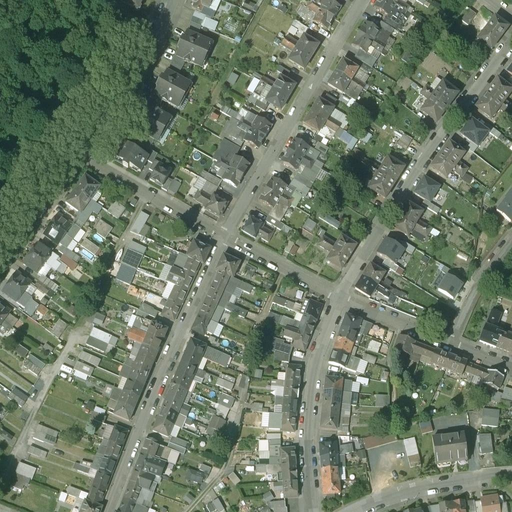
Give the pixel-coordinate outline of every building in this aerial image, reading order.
[(120,0),(120,1),(133,7),(134,9),(137,10),(139,9),(140,7),(140,5),(141,0),(120,0)] [(212,0),(192,0),(192,2),(195,3),(203,7),(208,9),(212,0)] [(312,0),(309,4),(320,11),(334,20),(341,8),(327,0),(312,0)] [(395,5),(386,0),(378,0),(374,8),(387,15),(385,18),(397,25),(398,25),(406,12),(395,5)] [(409,7),(398,1),(395,5),(406,12),(409,7)] [(203,7),(195,3),(192,8),(200,12),(203,7)] [(309,4),(306,9),(303,7),(299,14),(313,22),(320,11),(309,4)] [(469,9),(460,20),(468,25),(470,22),(476,14),(469,9)] [(334,20),(320,11),(313,22),(327,31),(334,20)] [(489,24),(476,14),(470,22),(483,32),(489,24)] [(202,19),(191,15),(189,20),(200,24),(202,19)] [(483,32),(477,39),(478,40),(476,43),(483,48),(485,45),(491,49),(508,27),(494,17),(483,32)] [(397,25),(385,18),(382,23),(394,30),(397,25)] [(190,22),(185,32),(186,33),(187,32),(197,36),(201,27),(190,22)] [(236,31),(238,25),(227,22),(226,28),(236,31)] [(382,23),(381,22),(378,27),(390,35),(394,30),(382,23)] [(379,32),(365,23),(358,34),(372,43),(375,38),(379,32)] [(186,33),(183,40),(181,39),(179,44),(177,49),(179,50),(176,56),(176,57),(185,61),(200,67),(204,57),(205,57),(208,51),(207,51),(210,42),(197,36),(187,32),(186,33)] [(372,43),(358,34),(352,45),(359,50),(366,54),(370,47),(372,43)] [(299,45),(286,37),(283,42),(296,49),(299,45)] [(318,46),(304,37),(299,45),(296,49),(311,58),(318,46)] [(386,45),(375,38),(372,43),(383,50),(386,45)] [(296,49),(283,42),(281,46),(293,54),(296,49)] [(383,50),(372,43),(370,47),(380,54),(383,50)] [(311,58),(296,49),(293,54),(289,61),(304,70),(311,58)] [(366,54),(359,50),(354,57),(371,68),(375,63),(370,60),(371,58),(366,54)] [(185,61),(176,57),(176,56),(174,55),(172,62),(183,67),(185,61)] [(466,67),(458,60),(455,64),(463,71),(466,67)] [(357,70),(343,61),(335,73),(350,82),(353,77),(357,70)] [(183,67),(172,62),(166,71),(167,72),(167,71),(177,77),(183,67)] [(290,73),(279,67),(276,72),(287,78),(290,73)] [(177,77),(167,71),(167,72),(163,78),(161,77),(158,82),(156,87),(157,88),(154,94),(154,95),(162,100),(176,108),(182,98),(183,98),(186,93),(185,92),(189,84),(177,77)] [(230,81),(237,84),(241,75),(234,72),(230,81)] [(350,82),(335,73),(328,85),(342,94),(347,87),(350,82)] [(365,85),(353,77),(350,82),(362,90),(365,85)] [(275,86),(262,78),(260,83),(273,90),(275,86)] [(295,87),(280,78),(275,86),(273,90),(287,99),(295,87)] [(511,90),(497,79),(492,85),(486,93),(510,111),(511,109),(511,106),(504,101),(511,90)] [(362,90),(350,82),(347,87),(360,95),(362,90)] [(458,94),(442,82),(435,93),(432,97),(447,108),(453,100),(458,94)] [(260,83),(252,95),(265,102),(280,111),(287,99),(273,90),(260,83)] [(435,93),(426,86),(423,90),(432,97),(435,93)] [(432,97),(423,90),(420,94),(429,101),(432,97)] [(162,100),(154,95),(154,94),(152,93),(149,99),(159,105),(162,100)] [(510,111),(486,93),(480,101),(475,107),(490,119),(498,109),(507,115),(510,111)] [(447,108),(432,97),(429,101),(421,111),(436,123),(441,116),(447,108)] [(149,99),(148,99),(145,105),(146,106),(147,105),(155,110),(159,105),(149,99)] [(267,107),(257,101),(254,106),(264,112),(267,107)] [(333,109),(318,101),(311,113),(326,121),(328,117),(333,109)] [(155,110),(147,105),(146,106),(143,112),(141,111),(139,116),(138,115),(135,120),(137,122),(133,129),(142,134),(154,140),(156,141),(161,134),(162,134),(165,128),(164,128),(169,118),(155,110)] [(238,115),(223,106),(220,112),(234,121),(238,115)] [(263,122),(248,113),(244,120),(242,119),(239,124),(265,138),(271,127),(268,125),(270,122),(265,119),(263,122)] [(326,121),(311,113),(304,125),(318,133),(323,126),(326,121)] [(341,125),(328,117),(326,121),(339,129),(341,125)] [(488,133),(471,119),(460,134),(477,147),(488,133)] [(339,129),(326,121),(323,126),(336,134),(339,129)] [(265,138),(239,124),(237,128),(248,135),(244,141),(258,150),(265,138)] [(402,136),(395,132),(393,136),(395,138),(392,142),(396,145),(402,136)] [(154,140),(142,134),(137,143),(148,149),(154,140)] [(130,140),(120,135),(117,140),(121,142),(127,145),(130,140)] [(243,144),(229,136),(226,142),(240,150),(243,144)] [(411,142),(402,136),(396,145),(405,151),(411,142)] [(308,148),(294,140),(288,151),(302,160),(305,155),(308,148)] [(127,145),(121,142),(112,157),(123,163),(122,165),(128,168),(129,166),(140,173),(143,168),(145,167),(144,166),(146,161),(149,157),(127,145)] [(240,150),(226,142),(222,148),(236,156),(240,150)] [(464,154),(449,143),(444,149),(440,155),(464,173),(467,169),(458,162),(464,154)] [(302,160),(288,151),(281,163),(295,171),(299,164),(302,160)] [(149,157),(146,161),(152,164),(154,160),(157,155),(152,152),(149,157)] [(360,156),(353,152),(350,156),(357,161),(360,156)] [(315,161),(305,155),(302,160),(313,166),(315,161)] [(464,173),(440,155),(435,161),(431,167),(446,178),(452,170),(461,177),(464,173)] [(371,163),(360,156),(357,161),(368,168),(371,163)] [(249,166),(235,158),(231,164),(220,158),(217,163),(228,169),(243,177),(249,166)] [(404,169),(387,158),(381,169),(371,163),(368,168),(394,184),(399,175),(400,175),(404,169)] [(152,164),(149,170),(154,173),(159,164),(159,163),(154,160),(152,164)] [(313,166),(302,160),(299,164),(305,167),(302,172),(307,175),(313,166)] [(228,169),(217,163),(215,167),(226,173),(228,169)] [(171,171),(159,164),(154,173),(150,181),(155,184),(156,183),(162,187),(167,179),(171,171)] [(394,184),(368,168),(366,172),(375,178),(368,189),(385,199),(389,192),(394,184)] [(243,177),(228,169),(226,173),(222,180),(236,188),(243,177)] [(99,187),(84,176),(74,190),(94,204),(100,196),(99,194),(96,191),(99,187)] [(439,188),(423,178),(414,194),(424,200),(430,203),(439,188)] [(172,182),(167,179),(162,187),(161,189),(167,192),(172,182)] [(286,187),(272,179),(265,190),(280,198),(282,194),(286,187)] [(94,204),(74,190),(65,203),(80,214),(79,214),(87,219),(92,212),(96,215),(101,209),(94,204)] [(280,198),(265,190),(259,201),(273,209),(284,216),(290,205),(280,198)] [(511,190),(505,199),(506,200),(496,211),(510,222),(511,219),(511,190)] [(212,199),(201,193),(196,202),(207,207),(205,210),(219,218),(227,204),(213,196),(212,199)] [(293,200),(282,194),(280,198),(290,205),(293,200)] [(430,203),(424,200),(421,205),(437,215),(439,210),(430,203)] [(115,202),(107,213),(117,220),(125,209),(115,202)] [(422,213),(408,204),(400,216),(415,225),(428,233),(431,229),(417,221),(422,213)] [(284,216),(273,209),(268,217),(279,223),(284,216)] [(321,217),(340,230),(345,223),(325,210),(321,217)] [(141,213),(130,232),(138,236),(149,218),(141,213)] [(72,224),(57,214),(50,224),(65,235),(72,224)] [(415,225),(400,216),(393,228),(407,237),(412,230),(426,238),(428,233),(415,225)] [(263,225),(250,217),(241,231),(255,239),(257,237),(267,243),(272,234),(262,228),(263,225)] [(268,217),(265,222),(281,231),(284,226),(279,223),(268,217)] [(311,218),(306,227),(314,232),(320,223),(311,218)] [(112,229),(100,221),(97,219),(94,222),(98,224),(93,231),(104,240),(112,229)] [(65,235),(50,224),(43,234),(58,245),(65,235)] [(336,245),(323,237),(320,241),(334,250),(336,245)] [(355,247),(341,238),(336,245),(334,250),(348,258),(355,247)] [(132,240),(122,263),(140,270),(149,247),(132,240)] [(404,251),(386,240),(377,255),(394,266),(404,251)] [(334,250),(320,241),(317,245),(331,254),(334,250)] [(210,250),(192,242),(191,245),(188,244),(185,250),(189,251),(186,257),(201,264),(200,264),(203,265),(210,250)] [(52,254),(37,243),(29,253),(44,264),(52,254)] [(75,256),(62,246),(58,252),(63,255),(71,261),(75,256)] [(348,258),(334,250),(331,254),(326,262),(341,270),(348,258)] [(180,256),(172,252),(170,258),(177,261),(180,256)] [(44,264),(29,253),(22,263),(37,274),(44,264)] [(71,261),(63,255),(58,262),(70,270),(75,264),(71,261)] [(201,264),(186,257),(186,258),(180,255),(177,261),(174,269),(181,273),(194,278),(200,264),(201,264)] [(240,263),(223,256),(216,271),(218,272),(233,279),(240,263)] [(384,275),(370,266),(362,277),(390,295),(393,291),(379,282),(384,275)] [(447,276),(456,281),(459,276),(443,267),(440,272),(447,276)] [(178,272),(170,268),(168,274),(175,277),(178,272)] [(31,283),(16,272),(9,282),(24,293),(31,283)] [(233,279),(218,272),(212,286),(224,292),(232,296),(235,289),(238,290),(242,283),(233,279)] [(181,273),(174,287),(187,293),(194,278),(181,273)] [(54,284),(42,275),(38,281),(50,290),(54,284)] [(456,281),(447,276),(438,291),(453,300),(462,285),(456,281)] [(390,295),(362,277),(355,289),(369,298),(374,291),(388,299),(390,295)] [(50,290),(38,281),(34,286),(46,295),(50,290)] [(24,293),(9,282),(1,292),(25,309),(30,301),(34,304),(36,301),(24,293)] [(253,288),(242,283),(238,290),(249,295),(253,288)] [(224,292),(212,286),(205,301),(218,307),(224,292)] [(187,293),(174,287),(168,302),(181,307),(187,293)] [(160,300),(152,296),(150,302),(158,305),(160,300)] [(218,307),(205,301),(198,316),(211,322),(218,307)] [(322,306),(309,301),(303,316),(316,321),(322,306)] [(181,307),(168,302),(161,316),(174,322),(181,307)] [(295,305),(286,302),(284,308),(292,312),(295,305)] [(10,311),(0,304),(0,319),(3,322),(10,311)] [(156,314),(147,309),(145,314),(148,316),(154,319),(156,314)] [(231,313),(222,309),(220,314),(229,318),(231,313)] [(145,314),(138,311),(135,318),(145,322),(148,316),(145,314)] [(501,314),(491,311),(486,326),(495,330),(501,314)] [(371,325),(345,315),(341,327),(357,333),(361,335),(363,329),(368,331),(371,325)] [(211,322),(198,316),(191,330),(204,336),(211,322)] [(295,322),(283,317),(280,325),(286,327),(288,327),(297,331),(298,331),(310,336),(311,336),(316,324),(315,324),(316,321),(303,316),(299,327),(294,324),(295,322)] [(3,322),(0,319),(0,325),(1,325),(7,329),(9,326),(3,322)] [(59,320),(50,333),(58,339),(67,326),(59,320)] [(167,330),(148,322),(143,334),(162,342),(167,330)] [(486,326),(485,326),(479,342),(495,348),(502,332),(495,330),(486,326)] [(298,331),(297,331),(288,327),(286,327),(283,336),(294,340),(291,347),(304,352),(310,336),(298,331)] [(357,333),(341,327),(337,339),(352,345),(357,346),(361,335),(357,333)] [(111,338),(92,330),(89,337),(108,345),(111,338)] [(511,336),(508,335),(502,332),(495,348),(511,354),(511,353),(511,336)] [(162,342),(143,334),(139,345),(142,347),(158,353),(162,342)] [(414,342),(398,336),(393,349),(409,356),(411,351),(421,355),(424,347),(414,343),(414,342)] [(221,342),(210,337),(208,343),(219,347),(221,342)] [(352,345),(337,339),(333,351),(348,356),(352,345)] [(284,342),(279,340),(277,346),(275,352),(290,356),(292,349),(283,346),(284,342)] [(206,347),(191,341),(186,352),(201,359),(217,365),(222,355),(205,348),(206,347)] [(379,348),(368,343),(366,350),(377,354),(379,348)] [(158,353),(142,347),(138,358),(153,365),(158,353)] [(451,356),(435,350),(435,351),(424,347),(421,355),(432,359),(430,364),(446,370),(451,356)] [(333,351),(328,363),(335,365),(344,368),(349,370),(353,358),(348,356),(333,351)] [(421,355),(411,351),(409,356),(408,360),(418,363),(421,355)] [(101,360),(82,352),(79,360),(97,368),(101,360)] [(201,359),(186,352),(181,363),(196,370),(201,359)] [(364,355),(362,361),(373,365),(376,359),(364,355)] [(45,366),(31,356),(28,361),(41,371),(45,366)] [(467,363),(451,356),(446,370),(461,376),(463,372),(474,376),(477,367),(466,363),(467,363)] [(153,365),(138,358),(135,363),(127,360),(124,366),(148,376),(153,365)] [(41,371),(28,361),(23,367),(37,376),(41,371)] [(94,369),(77,362),(73,370),(90,378),(94,369)] [(196,370),(181,363),(176,375),(192,381),(196,370)] [(344,368),(335,365),(333,372),(347,375),(349,370),(344,368)] [(148,376),(124,366),(120,377),(128,381),(143,387),(148,376)] [(301,367),(287,366),(286,374),(285,382),(299,383),(301,367)] [(503,377),(487,371),(477,367),(474,376),(484,380),(482,384),(498,390),(503,377)] [(286,374),(278,373),(277,381),(285,382),(286,374)] [(192,381),(176,375),(172,386),(187,393),(192,381)] [(236,380),(226,376),(226,377),(221,375),(219,379),(234,385),(236,380)] [(342,380),(325,379),(324,391),(340,393),(340,392),(349,394),(351,382),(342,381),(342,380)] [(143,387),(128,381),(123,392),(139,399),(143,387)] [(299,383),(285,382),(284,399),(298,400),(299,386),(299,383)] [(187,393),(172,386),(167,397),(182,404),(187,393)] [(24,406),(31,395),(16,387),(9,398),(24,406)] [(123,392),(114,388),(109,399),(119,403),(134,410),(139,399),(123,392)] [(511,390),(504,388),(500,400),(508,402),(511,390)] [(340,393),(324,391),(323,403),(339,405),(340,393)] [(232,400),(222,396),(220,401),(229,405),(232,400)] [(182,404),(167,397),(162,409),(177,415),(182,404)] [(298,400),(284,399),(282,415),(296,416),(296,413),(298,400)] [(229,405),(220,401),(218,406),(219,406),(227,409),(229,405)] [(134,410),(119,403),(114,415),(129,422),(134,410)] [(339,405),(323,403),(321,416),(337,418),(339,405)] [(105,421),(108,409),(96,406),(93,418),(105,421)] [(227,409),(219,406),(214,417),(224,422),(229,410),(227,409)] [(484,408),(484,425),(502,426),(503,409),(484,408)] [(177,415),(162,409),(158,420),(173,426),(177,415)] [(296,416),(282,415),(280,432),(294,433),(296,416)] [(337,418),(321,416),(320,429),(336,430),(337,425),(341,425),(342,418),(337,418)] [(224,422),(214,417),(209,429),(220,433),(225,422),(224,422)] [(192,421),(184,418),(181,423),(190,427),(192,421)] [(173,426),(158,420),(153,432),(168,438),(173,426)] [(429,421),(419,424),(422,435),(432,432),(429,421)] [(128,432),(115,427),(109,442),(122,447),(128,432)] [(46,435),(36,431),(33,439),(43,442),(46,435)] [(464,434),(432,438),(435,465),(467,461),(464,434)] [(493,453),(490,435),(480,435),(483,454),(493,453)] [(415,438),(402,442),(404,452),(417,448),(415,438)] [(159,444),(146,439),(140,454),(154,459),(165,463),(166,463),(171,451),(171,450),(167,449),(158,445),(159,444)] [(122,447),(109,442),(103,457),(117,462),(122,447)] [(182,448),(169,443),(167,449),(171,450),(171,451),(180,454),(182,448)] [(335,444),(319,445),(320,458),(336,457),(335,444)] [(41,451),(30,447),(28,453),(38,457),(41,451)] [(294,449),(280,450),(281,458),(270,459),(270,461),(270,466),(282,466),(295,465),(294,449)] [(154,459),(140,454),(134,469),(147,474),(149,475),(159,478),(165,463),(154,459)] [(418,455),(412,456),(415,467),(421,466),(418,455)] [(117,462),(103,457),(98,472),(111,477),(117,462)] [(336,457),(320,458),(321,470),(337,469),(336,457)] [(93,464),(82,460),(80,465),(91,470),(93,464)] [(203,464),(201,471),(212,474),(214,466),(203,464)] [(295,465),(282,466),(270,466),(267,466),(267,475),(277,474),(278,482),(283,482),(297,481),(297,480),(296,468),(295,465)] [(147,474),(134,469),(129,484),(142,489),(143,490),(153,494),(157,485),(145,480),(147,474)] [(337,469),(321,470),(322,483),(339,481),(337,469)] [(203,475),(189,470),(187,477),(194,479),(193,481),(200,484),(201,482),(203,482),(207,477),(203,476),(203,475)] [(111,477),(98,472),(92,487),(105,492),(111,477)] [(236,472),(231,476),(238,485),(243,480),(236,472)] [(30,480),(15,474),(10,486),(21,491),(24,485),(27,486),(30,480)] [(297,481),(283,482),(284,499),(298,498),(297,481)] [(339,481),(322,483),(323,496),(334,495),(340,494),(339,481)] [(142,489),(129,484),(123,499),(141,506),(143,500),(151,503),(154,494),(153,494),(143,490),(142,489)] [(105,492),(92,487),(86,502),(102,508),(99,507),(105,492)] [(507,511),(506,503),(498,505),(496,497),(481,499),(481,501),(482,511),(507,511)] [(123,499),(118,511),(147,511),(149,510),(141,506),(123,499)] [(86,502),(85,501),(80,511),(100,511),(102,508),(86,502)] [(473,501),(466,502),(466,511),(474,511),(474,502),(473,501)] [(482,511),(481,501),(474,502),(474,511),(482,511)] [(285,502),(271,503),(271,510),(285,509),(285,502)] [(464,511),(463,502),(451,504),(452,511),(464,511)]
